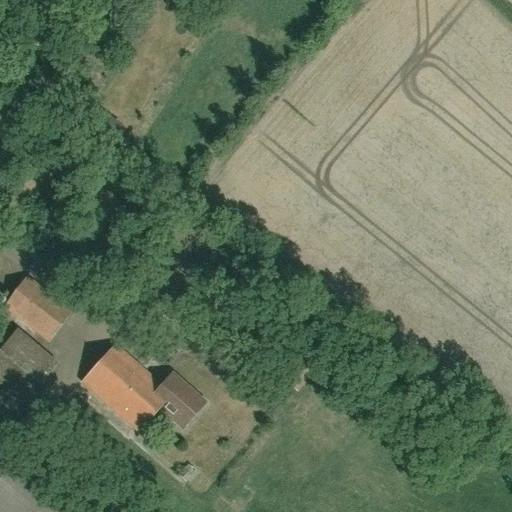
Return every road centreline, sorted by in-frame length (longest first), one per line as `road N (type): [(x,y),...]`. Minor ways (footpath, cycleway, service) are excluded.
road 1 (unknown): [(0,242),(146,341)]
road 2 (unclassified): [(0,123),(51,0)]
